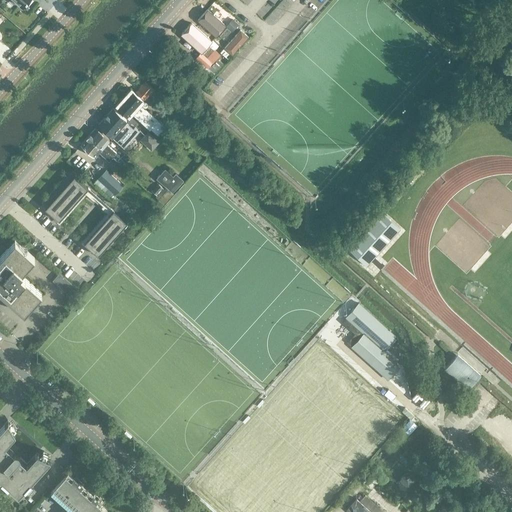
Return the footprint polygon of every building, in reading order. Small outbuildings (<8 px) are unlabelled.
[(207,7),(197,18),(216,35),(226,24),(207,7)] [(184,29),(178,36),(199,55),(209,43),(196,31),(191,36),(184,29)] [(145,80),(135,92),(130,89),(123,97),(158,128),(162,123),(158,119),(157,120),(145,109),(140,105),(155,89),(145,80)] [(158,128),(123,97),(116,105),(129,117),(133,113),(150,128),(151,128),(154,131),(158,128)] [(113,108),(106,116),(124,132),(126,130),(128,131),(129,130),(123,124),(126,120),(113,108)] [(124,132),(106,116),(99,124),(112,136),(112,137),(118,142),(121,139),(127,145),(132,139),(124,132)] [(137,135),(141,138),(149,128),(145,125),(137,135)] [(95,127),(88,135),(110,155),(113,157),(116,153),(106,143),(109,140),(95,127)] [(110,155),(88,135),(81,143),(94,156),(98,152),(106,159),(110,155)] [(165,186),(167,183),(173,189),(180,181),(174,176),(173,176),(165,168),(156,178),(165,186)] [(114,194),(123,184),(106,169),(97,179),(114,194)] [(74,175),(45,208),(59,220),(84,192),(100,206),(104,201),(74,175)] [(109,214),(84,243),(98,255),(127,222),(105,203),(101,207),(109,214)] [(366,266),(400,228),(382,212),(348,249),(366,266)] [(15,240),(0,256),(0,291),(24,313),(42,293),(20,274),(35,258),(15,240)] [(358,303),(346,317),(364,333),(352,346),(388,378),(400,365),(382,349),(394,335),(358,303)] [(456,356),(445,367),(467,387),(478,376),(456,356)] [(421,388),(413,397),(420,403),(428,394),(421,388)] [(0,428),(0,478),(18,494),(50,458),(36,452),(26,463),(19,456),(19,455),(20,455),(20,454),(20,453),(20,452),(19,451),(19,450),(18,450),(17,449),(16,449),(15,449),(14,449),(13,450),(13,451),(5,444),(15,433),(7,420),(0,428)] [(108,511),(96,501),(100,497),(99,496),(97,498),(78,481),(80,479),(79,479),(78,481),(67,472),(52,489),(78,511),(108,511)] [(356,498),(346,509),(349,511),(384,511),(365,495),(359,501),(356,498)]
